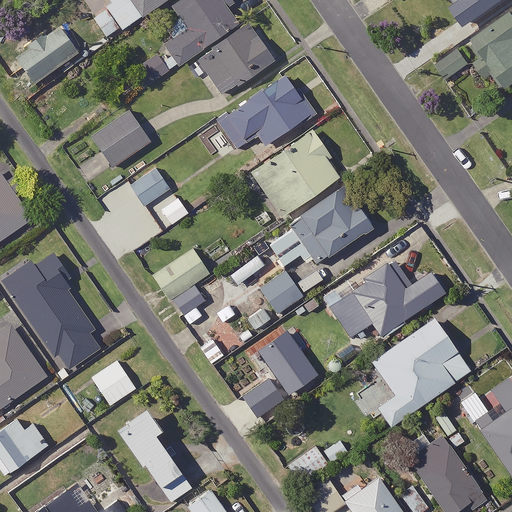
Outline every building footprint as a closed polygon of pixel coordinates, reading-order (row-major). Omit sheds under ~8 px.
[(166,0),(109,0),(111,3),(106,6),(123,30),(166,0)] [(166,45),(174,56),(165,62),(171,71),(180,64),(241,22),(225,0),(179,0),(172,5),(181,18),(167,28),(174,39),(166,45)] [(504,0),(450,0),(454,5),(452,7),(465,27),(504,0)] [(511,84),(511,14),(474,40),(485,55),(475,62),(487,79),(496,72),(507,88),(511,84)] [(273,61),(250,26),(198,61),(221,96),(273,61)] [(52,73),(39,53),(9,72),(22,93),(52,73)] [(167,72),(156,56),(134,70),(145,87),(167,72)] [(311,116),(287,77),(218,120),(235,147),(257,134),(264,145),(311,116)] [(149,142),(129,113),(93,138),(113,167),(149,142)] [(329,156),(312,131),(252,173),(282,217),(340,177),(327,158),(329,156)] [(0,247),(1,246),(0,245),(0,241),(34,217),(0,168),(0,247)] [(169,189),(156,168),(139,179),(153,200),(169,189)] [(284,266),(299,255),(306,265),(313,261),(316,266),(371,228),(342,188),(290,224),(293,228),(269,245),(284,266)] [(154,276),(182,316),(206,300),(194,284),(210,273),(193,249),(154,276)] [(70,369),(98,350),(90,337),(95,334),(63,284),(69,280),(53,256),(36,267),(33,262),(5,280),(56,359),(62,356),(70,369)] [(251,271),(242,258),(229,267),(238,280),(251,271)] [(372,323),(383,339),(404,325),(401,321),(446,291),(430,268),(409,282),(393,259),(352,286),(348,281),(324,297),(351,337),(372,323)] [(301,297),(284,271),(260,287),(278,313),(301,297)] [(258,311),(249,298),(236,307),(245,320),(258,311)] [(470,371),(434,319),(372,361),(395,395),(377,407),(390,426),(470,371)] [(0,407),(48,375),(13,323),(0,331),(0,407)] [(225,355),(216,342),(202,351),(211,364),(225,355)] [(136,388),(117,360),(91,377),(111,406),(136,388)] [(305,392),(288,368),(246,398),(263,422),(305,392)] [(511,473),(511,382),(511,381),(494,393),(505,408),(477,427),(511,474),(511,473)] [(162,431),(147,410),(117,431),(143,467),(145,466),(171,502),(193,486),(156,436),(162,431)] [(24,429),(17,419),(0,430),(0,468),(5,476),(49,446),(33,422),(24,429)] [(443,511),(454,511),(469,503),(472,509),(484,501),(480,495),(442,438),(409,459),(443,511)] [(327,465),(315,447),(288,466),(301,484),(327,465)] [(100,467),(86,478),(95,490),(109,480),(100,467)] [(402,511),(379,477),(345,501),(352,511),(402,511)] [(99,511),(78,483),(35,511),(137,511),(145,507),(132,489),(99,511)] [(330,511),(345,502),(332,483),(308,499),(317,511),(330,511)] [(226,511),(211,490),(188,506),(192,511),(226,511)]
